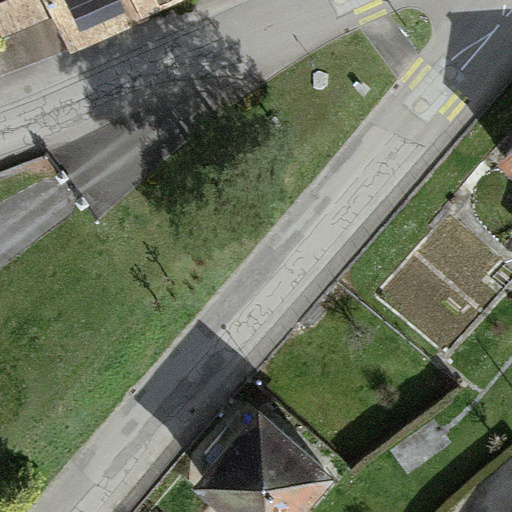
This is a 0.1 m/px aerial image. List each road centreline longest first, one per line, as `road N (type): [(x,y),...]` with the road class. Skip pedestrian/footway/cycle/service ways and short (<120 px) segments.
road 1 (residential): [(498,0),(427,96),(63,511)]
road 2 (residential): [(333,0),(0,131)]
